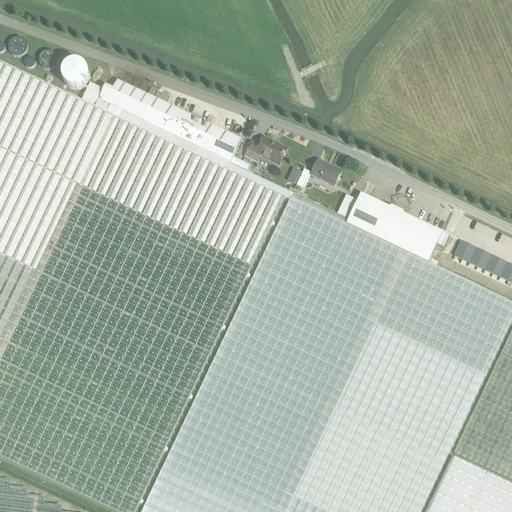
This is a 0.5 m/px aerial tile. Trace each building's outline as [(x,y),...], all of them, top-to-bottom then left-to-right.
[(0,64),(0,459),(111,511),(139,511),(212,358),(287,201),(95,109),(82,103),(0,64)] [(90,85),(82,103),(95,109),(287,201),(288,199),(290,200),(293,193),(290,191),(289,194),(247,174),(250,167),(233,160),(242,142),(177,110),(117,82),(113,91),(106,87),(104,91),(101,90),(90,85)] [(158,93),(155,99),(168,105),(170,99),(158,93)] [(279,168),(287,151),(276,146),(276,147),(262,140),(259,148),(251,144),(244,159),(257,165),(260,159),(279,168)] [(334,190),(342,174),(318,162),(311,178),(334,190)] [(293,193),(290,200),(291,201),(346,227),(349,222),(337,217),(306,202),(307,199),(293,193)] [(349,222),(346,227),(428,266),(435,253),(441,256),(443,250),(437,247),(438,246),(444,250),(449,238),(404,217),(403,214),(392,209),(389,210),(361,196),(358,202),(349,222)] [(346,197),(337,217),(349,222),(358,202),(346,197)] [(422,511),(511,323),(511,305),(428,266),(346,227),(291,201),(142,511),(422,511)] [(462,243),(455,258),(462,261),(469,247),(462,243)] [(469,247),(462,261),(470,265),(477,250),(469,247)] [(477,250),(470,265),(478,269),(484,254),(477,250)] [(484,254),(478,269),(485,272),(492,258),(484,254)] [(492,258),(485,272),(493,276),(500,261),(492,258)] [(501,279),(507,265),(500,261),(493,276),(501,279)] [(511,267),(507,265),(501,279),(508,283),(511,274),(511,267)] [(511,333),(503,352),(454,456),(511,482),(511,333)] [(511,511),(511,488),(509,487),(451,460),(426,511),(511,511)] [(0,511),(60,511),(61,508),(43,506),(44,500),(26,497),(27,491),(9,488),(10,483),(0,481),(0,511)]
